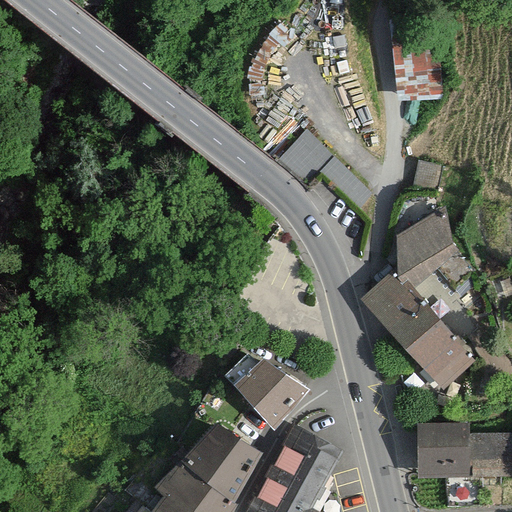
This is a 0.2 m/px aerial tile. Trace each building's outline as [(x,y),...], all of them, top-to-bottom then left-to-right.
[(395,37),(396,97),(446,96),(445,36),(395,37)] [(372,192),(308,129),(279,160),(310,184),(322,173),(360,208),(372,192)] [(421,161),(419,185),(439,186),(441,162),(421,161)] [(458,249),(445,206),(397,232),(399,270),(414,282),(458,249)] [(472,355),(393,267),(362,295),(440,383),(472,355)] [(309,383),(251,340),(218,384),(277,427),(309,383)] [(263,446),(217,418),(181,455),(234,496),(263,446)] [(473,430),(473,419),(415,418),(415,471),(472,471),(473,430)] [(511,431),(473,430),(472,471),(472,478),(511,479),(511,431)] [(305,511),(339,459),(307,439),(262,511),(305,511)] [(148,511),(224,511),(234,496),(181,455),(156,485),(163,489),(146,510),(148,511)]
